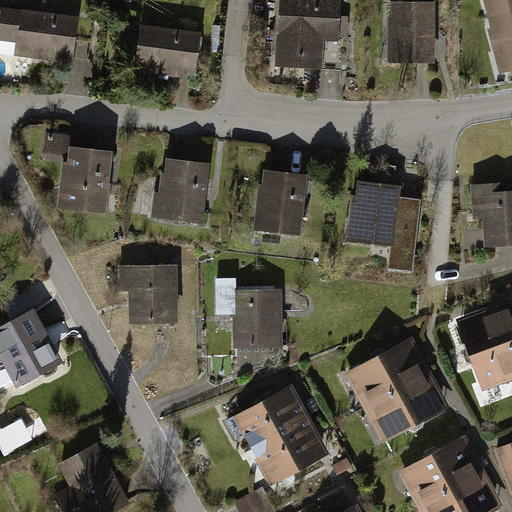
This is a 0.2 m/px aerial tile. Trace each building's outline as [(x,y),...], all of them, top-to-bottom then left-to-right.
[(348,0),(284,0),(281,66),(329,68),(330,36),(346,37),(348,0)] [(440,61),(440,0),(395,0),(395,61),(440,61)] [(504,71),(511,68),(511,0),(489,0),(496,23),(492,24),(504,71)] [(81,14),(0,5),(0,39),(18,41),(16,56),(76,62),(81,14)] [(207,31),(145,25),(140,70),(203,76),(207,31)] [(64,207),(113,212),(120,149),(77,144),(78,134),(47,131),(44,156),(69,159),(64,207)] [(157,215),(211,221),(217,161),(171,156),(167,189),(160,189),(157,215)] [(259,229),(306,234),(312,172),(272,168),(270,182),(264,181),(259,229)] [(357,185),(350,251),(395,257),(393,274),(414,277),(423,207),(401,205),(403,190),(357,185)] [(511,250),(511,196),(507,197),(506,186),(469,189),(473,225),(485,224),(487,253),(511,250)] [(136,323),(185,321),(183,261),(124,263),(125,288),(135,288),(136,323)] [(289,346),(287,286),(241,288),(241,274),(217,275),(219,314),(237,314),(238,348),(289,346)] [(511,302),(494,310),(511,356),(511,302)] [(68,361),(40,306),(0,326),(0,358),(6,356),(21,385),(68,361)] [(511,356),(494,310),(458,323),(485,394),(511,383),(511,356)] [(346,376),(364,411),(430,375),(412,341),(346,376)] [(364,411),(382,445),(448,410),(430,375),(364,411)] [(294,382),(233,417),(270,483),(331,449),(294,382)] [(26,415),(0,427),(0,436),(7,451),(37,436),(26,415)] [(99,511),(132,494),(103,440),(64,461),(76,482),(58,492),(69,511),(99,511)] [(400,475),(418,510),(485,475),(467,440),(400,475)] [(511,445),(496,452),(511,492),(511,445)] [(351,455),(335,463),(340,472),(356,464),(351,455)] [(418,510),(419,511),(498,511),(503,510),(485,475),(418,510)] [(330,511),(370,511),(364,501),(354,507),(342,485),(322,497),(330,511)] [(280,511),(267,486),(237,502),(242,511),(280,511)]
